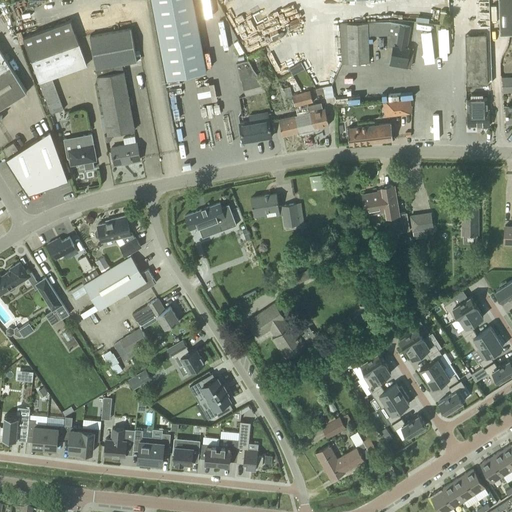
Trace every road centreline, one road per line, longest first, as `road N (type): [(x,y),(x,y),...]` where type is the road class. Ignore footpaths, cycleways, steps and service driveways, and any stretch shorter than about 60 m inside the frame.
road 1 (unclassified): [(146,190),(319,156),(430,147),(511,151)]
road 2 (residential): [(300,492),(282,435),(163,245),(146,190)]
road 3 (residential): [(0,458),(300,492)]
road 4 (residential): [(232,511),(76,494)]
road 5 (unknown): [(180,273),(92,329),(69,304)]
road 6 (unclassified): [(23,227),(146,190)]
